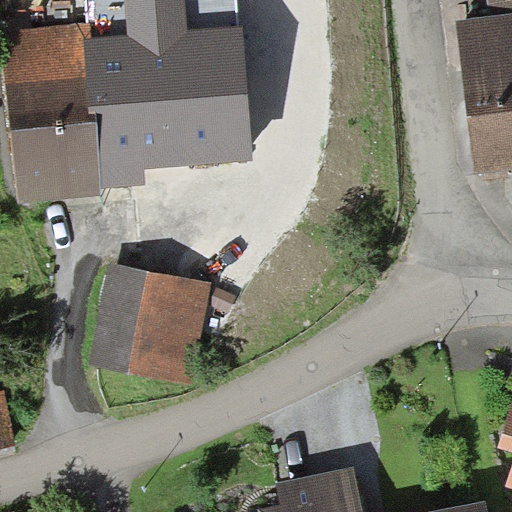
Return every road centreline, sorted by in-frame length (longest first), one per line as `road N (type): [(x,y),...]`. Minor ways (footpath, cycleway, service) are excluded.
road 1 (residential): [(0,476),(82,461),(208,418),(379,334),(464,304)]
road 2 (residential): [(464,304),(415,0)]
